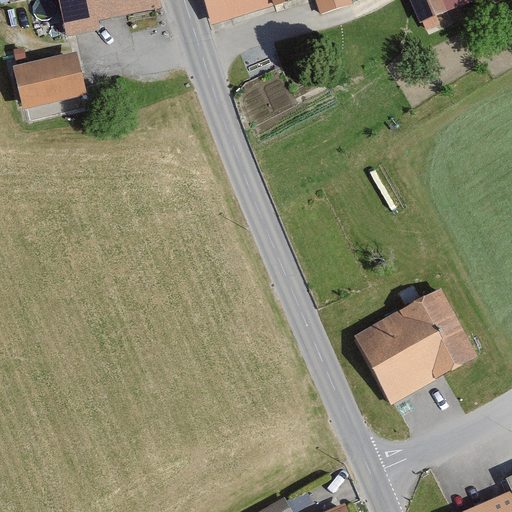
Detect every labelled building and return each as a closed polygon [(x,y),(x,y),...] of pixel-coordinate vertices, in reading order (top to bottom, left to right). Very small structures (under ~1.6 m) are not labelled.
[(159,0),(16,0),(16,1),(19,0),(54,0),(63,39),(163,18),(159,0)] [(206,0),(214,24),(292,0),(319,0),(325,16),(356,7),(353,0),(206,0)] [(444,0),(408,0),(420,27),(451,15),(444,0)] [(79,54),(14,67),(24,113),(88,100),(79,54)] [(444,288),(356,333),(394,406),(482,362),(444,288)] [(511,486),(511,494),(467,511),(511,511),(511,472),(507,474),(511,486)] [(290,511),(283,500),(261,511),(290,511)]
